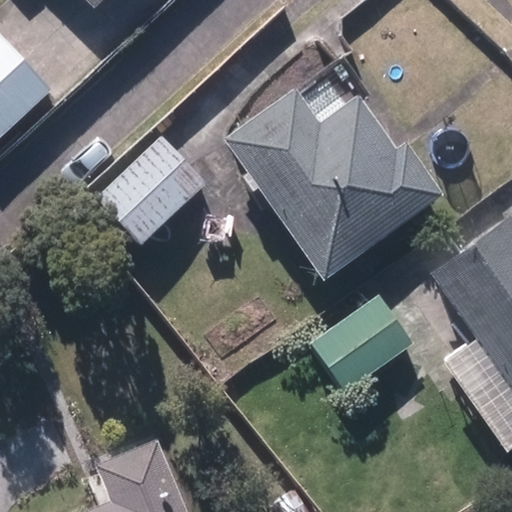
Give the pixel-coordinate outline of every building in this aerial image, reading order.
[(0,136),(53,86),(0,29),(0,136)] [(301,85),(232,133),(330,272),(447,190),(411,139),(401,146),(363,91),(324,118),(301,85)] [(104,194),(147,239),(211,179),(168,134),(104,194)] [(511,211),(437,264),(511,370),(511,211)] [(421,346),(378,289),(310,341),(354,398),(421,346)] [(72,511),(193,511),(162,437),(106,460),(120,493),(72,511)]
